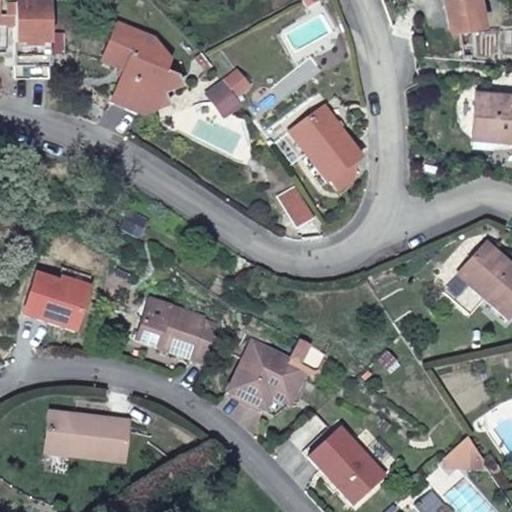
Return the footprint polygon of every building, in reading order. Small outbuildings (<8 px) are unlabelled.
[(476,0),(438,0),(445,30),(482,24),(476,0)] [(0,6),(0,30),(12,30),(13,79),(45,79),(45,6),(0,6)] [(111,104),(120,107),(144,117),(168,107),(165,97),(181,89),(177,76),(164,72),(169,60),(153,41),(118,27),(102,62),(124,72),(111,104)] [(238,74),(223,84),(235,101),(250,90),(238,74)] [(235,101),(223,84),(207,96),(224,120),(240,108),(235,101)] [(471,93),(468,132),(467,149),(486,151),(498,143),(499,135),(509,136),(508,140),(511,140),(511,90),(510,98),(471,93)] [(358,160),(319,109),(286,134),(325,184),(329,181),(346,169),(358,160)] [(508,140),(509,136),(499,135),(498,143),(508,145),(508,140)] [(346,169),(329,181),(337,192),(353,179),(346,169)] [(292,185),(277,195),(298,226),(313,215),(292,185)] [(511,271),(480,245),(454,279),(468,292),(481,303),(502,322),(511,310),(511,271)] [(89,293),(92,286),(63,276),(60,284),(89,293)] [(39,277),(26,316),(76,332),(89,293),(60,284),(39,277)] [(468,292),(454,279),(440,297),(466,320),(481,303),(468,292)] [(137,342),(202,365),(216,329),(198,323),(200,320),(152,303),(137,342)] [(224,393),(259,409),(264,396),(281,405),(299,368),(307,372),(315,356),(290,344),(283,359),(247,342),(224,393)] [(264,396),(259,409),(271,415),(281,405),(264,396)] [(133,435),(57,414),(47,456),(123,474),(133,435)] [(381,478),(337,428),(305,456),(349,506),(381,478)] [(475,467),(483,462),(468,440),(458,449),(475,467)] [(458,449),(444,462),(449,467),(475,467),(458,449)] [(449,511),(434,495),(419,509),(421,511),(449,511)]
